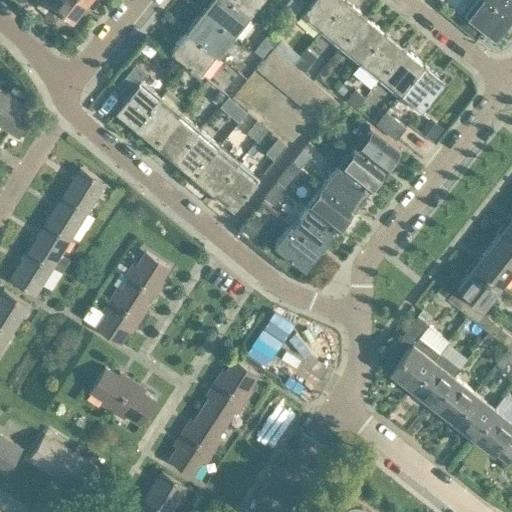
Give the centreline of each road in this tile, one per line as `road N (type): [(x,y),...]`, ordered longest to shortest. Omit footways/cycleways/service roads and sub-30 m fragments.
road 1 (residential): [(66,105),(256,272),(356,317)]
road 2 (residential): [(356,317),(365,265),(507,83)]
road 3 (residential): [(476,511),(336,404)]
road 4 (residential): [(507,83),(405,0)]
road 5 (residential): [(265,511),(336,404)]
road 6 (residential): [(0,212),(66,105)]
road 7 (residential): [(63,94),(139,0)]
